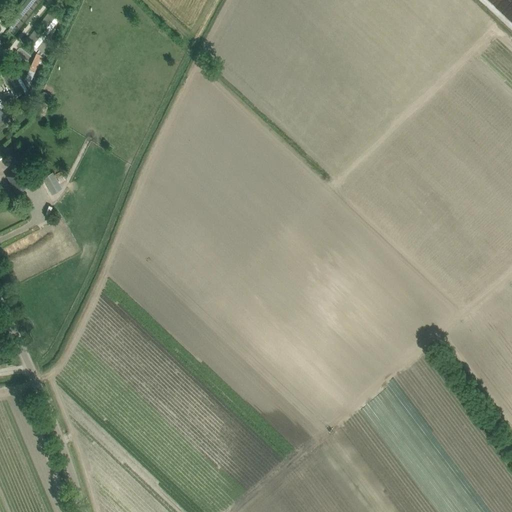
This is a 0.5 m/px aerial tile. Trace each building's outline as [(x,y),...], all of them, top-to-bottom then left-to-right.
[(26,0),(6,25),(10,27),(7,31),(8,33),(34,0),(26,0)] [(45,54),(50,40),(53,34),(49,31),(59,19),(54,16),(32,45),(36,48),(45,54)] [(34,73),(42,55),(36,53),(28,70),(34,73)] [(12,71),(3,76),(14,97),(24,91),(12,71)] [(51,95),(42,91),(38,102),(46,105),(51,95)] [(0,126),(8,122),(0,108),(2,107),(13,101),(11,97),(2,102),(0,98),(0,126)] [(24,98),(18,102),(21,108),(28,104),(24,98)] [(15,193),(33,183),(24,167),(6,176),(15,193)] [(52,173),(46,176),(54,193),(61,189),(52,173)]
